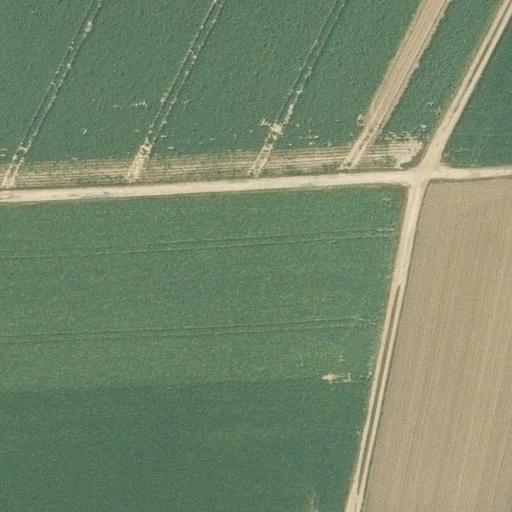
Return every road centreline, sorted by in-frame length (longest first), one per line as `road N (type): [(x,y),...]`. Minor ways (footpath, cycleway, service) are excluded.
road 1 (track): [(423,173),(0,195)]
road 2 (track): [(423,173),(355,511)]
road 3 (track): [(423,173),(509,0)]
